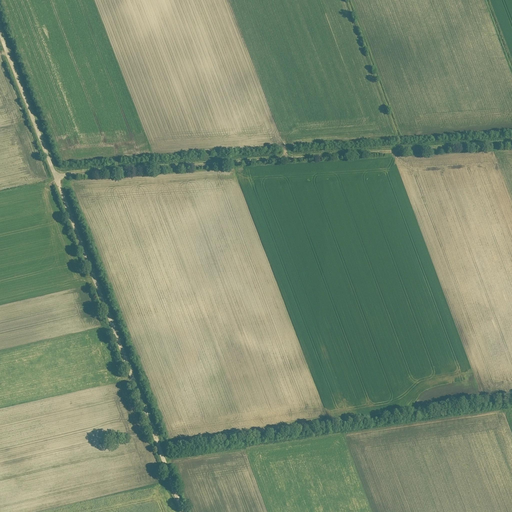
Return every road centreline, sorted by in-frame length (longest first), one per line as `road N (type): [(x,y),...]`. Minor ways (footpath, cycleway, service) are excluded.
road 1 (track): [(0,44),(182,511)]
road 2 (track): [(511,142),(49,174)]
road 3 (track): [(511,401),(159,452)]
